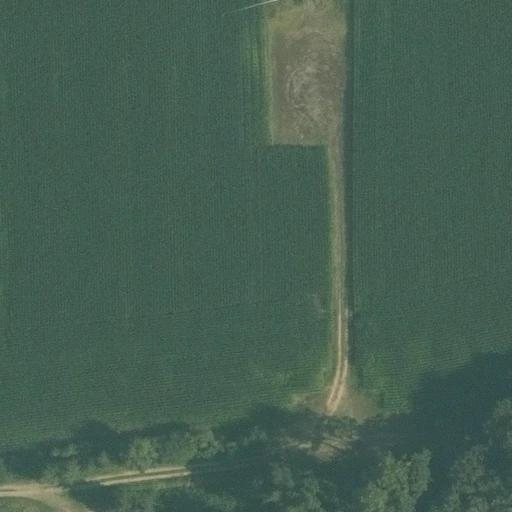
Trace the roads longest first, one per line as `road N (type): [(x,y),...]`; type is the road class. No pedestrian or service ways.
road 1 (track): [(0,491),(319,456),(511,420)]
road 2 (track): [(319,456),(343,382),(334,135)]
